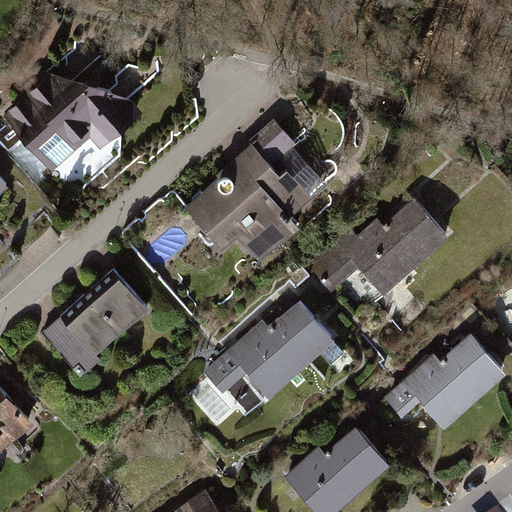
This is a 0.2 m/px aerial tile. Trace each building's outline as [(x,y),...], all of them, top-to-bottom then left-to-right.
[(54,74),(4,117),(54,170),(94,137),(104,148),(147,109),(92,80),(54,74)] [(274,117),(183,202),(225,246),(241,231),(265,257),(340,188),(274,117)] [(0,207),(2,206),(0,203),(0,192),(11,182),(0,170),(0,207)] [(384,296),(454,233),(416,191),(362,239),(352,228),(312,265),(337,292),(361,270),(384,296)] [(120,267),(47,329),(82,370),(155,307),(120,267)] [(297,287),(232,347),(272,392),(338,332),(297,287)] [(471,324),(408,380),(447,424),(510,369),(471,324)] [(0,369),(0,458),(44,417),(0,369)] [(356,416),(288,475),(320,511),(339,511),(396,462),(356,416)] [(230,511),(213,486),(174,511),(230,511)]
